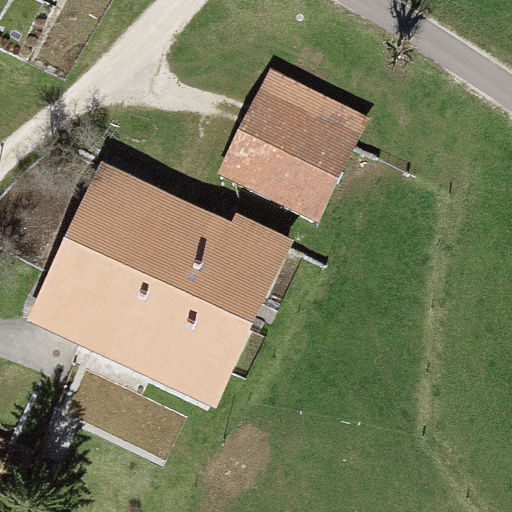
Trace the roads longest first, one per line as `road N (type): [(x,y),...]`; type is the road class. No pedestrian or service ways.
road 1 (residential): [(0,165),(15,146),(98,97),(145,53),(177,0)]
road 2 (unclassified): [(511,103),(358,0)]
